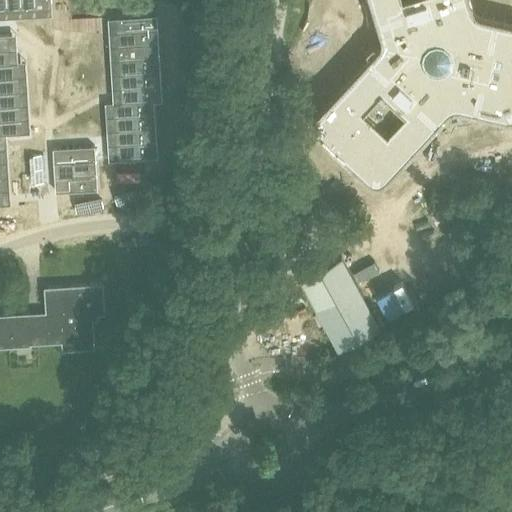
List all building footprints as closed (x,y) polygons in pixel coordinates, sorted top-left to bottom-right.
[(24,8),(39,8),(65,7),(64,0),(0,0),(0,8),(7,9),(11,9),(24,8)] [(511,22),(481,15),(480,15),(478,14),(477,14),(476,13),(475,12),(474,11),(473,10),(472,9),(472,8),(471,6),(468,0),(371,0),(382,34),(382,35),(382,36),(382,38),(382,39),(382,41),(382,42),(381,43),(381,44),(380,46),(379,47),(318,113),(317,114),(316,116),(315,117),(315,119),(314,121),(314,123),(315,125),(315,126),(316,128),(317,130),(318,130),(319,132),(369,178),(370,178),(371,179),(373,180),(375,180),(377,180),(379,180),(380,180),(382,179),(384,178),(385,177),(447,110),(448,109),(449,108),(451,108),(452,107),(453,107),(454,106),(456,106),(457,106),(459,106),(460,106),(505,116),(506,116),(508,116),(510,116),(511,116),(511,115),(511,22)] [(156,103),(163,103),(163,21),(151,21),(126,21),(126,93),(126,102),(118,102),(118,156),(145,156),(156,156),(156,141),(156,103)] [(0,193),(7,193),(13,193),(12,159),(11,127),(34,126),(33,113),(33,89),(32,76),(32,59),(26,59),(25,45),(25,32),(13,33),(0,32),(0,193)] [(347,42),(322,48),(325,59),(350,53),(347,42)] [(62,185),(71,185),(100,184),(99,143),(69,144),(61,144),(62,185)] [(96,312),(105,312),(103,281),(43,285),(45,309),(0,312),(0,345),(61,342),(61,349),(95,346),(93,318),(96,318),(96,312)]
